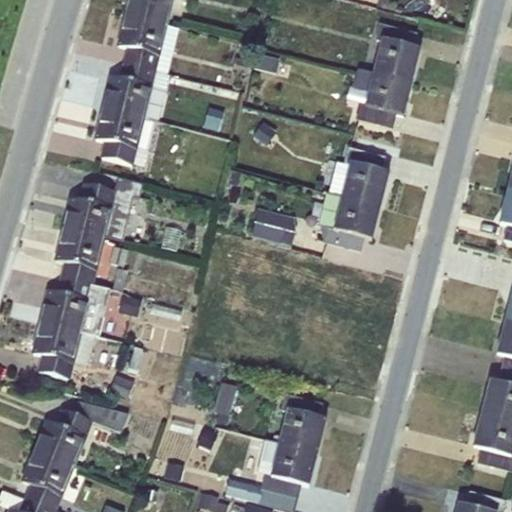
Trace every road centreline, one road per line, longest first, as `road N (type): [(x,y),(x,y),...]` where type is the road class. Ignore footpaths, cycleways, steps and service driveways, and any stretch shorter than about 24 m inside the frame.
road 1 (residential): [(364,511),(492,0)]
road 2 (residential): [(0,262),(71,0)]
